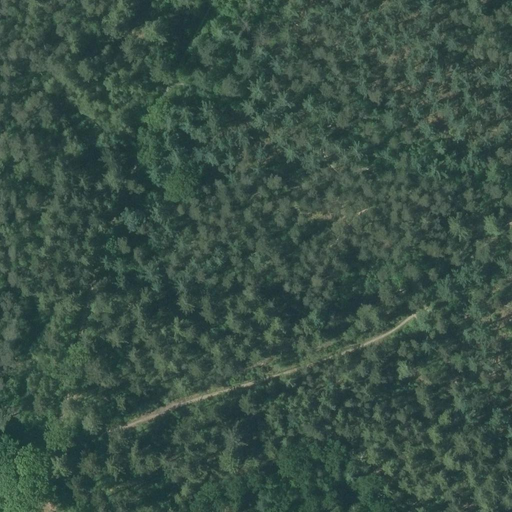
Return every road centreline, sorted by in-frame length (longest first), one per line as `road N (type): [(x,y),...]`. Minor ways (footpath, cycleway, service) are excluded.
road 1 (track): [(511,222),(386,331),(46,455)]
road 2 (track): [(46,455),(142,141),(214,0)]
road 3 (track): [(173,78),(511,187)]
